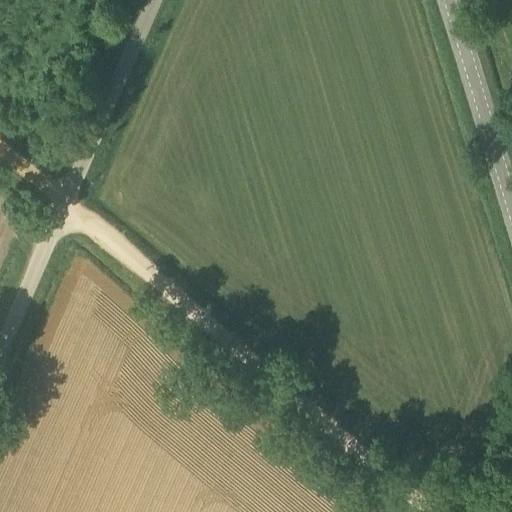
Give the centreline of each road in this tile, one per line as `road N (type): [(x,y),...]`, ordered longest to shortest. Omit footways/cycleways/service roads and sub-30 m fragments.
road 1 (track): [(416,511),(0,150)]
road 2 (unclassified): [(0,344),(153,0)]
road 3 (tertiary): [(511,210),(448,0)]
